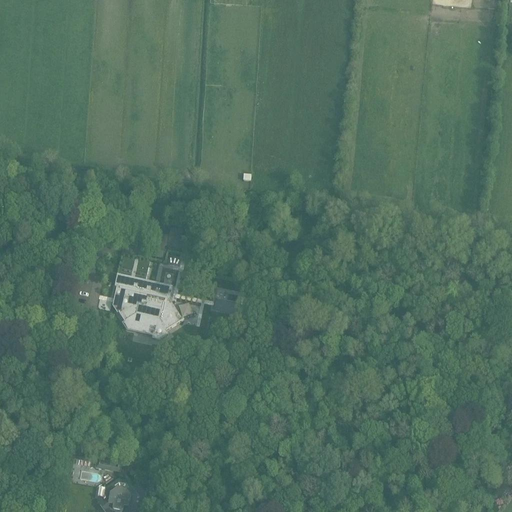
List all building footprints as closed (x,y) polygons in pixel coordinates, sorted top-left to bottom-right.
[(168,248),(179,250),(182,232),(183,228),(171,226),(171,230),(168,248)] [(167,240),(146,237),(143,257),(164,260),(166,247),(166,248),(167,240)] [(183,295),(196,296),(197,280),(197,273),(185,273),(183,295)] [(117,288),(112,307),(117,315),(118,314),(119,315),(129,330),(153,336),(153,340),(159,342),(168,336),(166,332),(182,322),(169,301),(169,300),(170,300),(173,288),(117,276),(115,288),(117,288)] [(356,343),(345,341),(342,354),(353,357),(356,343)] [(115,451),(101,448),(99,459),(114,461),(115,451)] [(96,461),(95,469),(108,471),(108,470),(120,472),(121,466),(96,461)] [(139,509),(147,510),(149,497),(139,484),(133,488),(134,489),(132,490),(127,484),(121,488),(117,482),(106,490),(104,500),(98,504),(103,511),(111,511),(112,511),(115,511),(136,511),(138,511),(137,509),(139,508),(139,509)]
